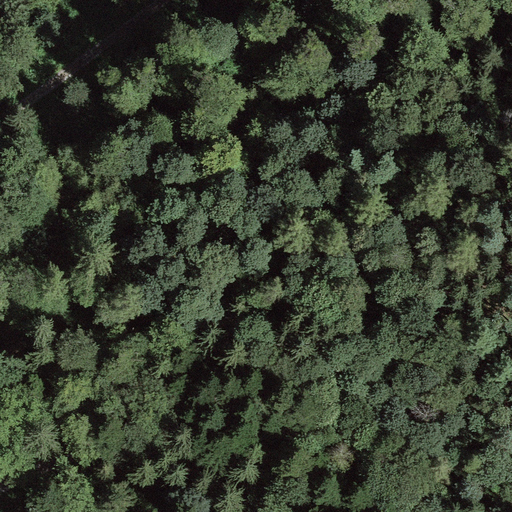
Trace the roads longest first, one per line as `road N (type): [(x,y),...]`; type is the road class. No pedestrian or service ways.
road 1 (track): [(247,511),(180,462),(146,449),(114,448),(0,488)]
road 2 (track): [(0,123),(158,0)]
